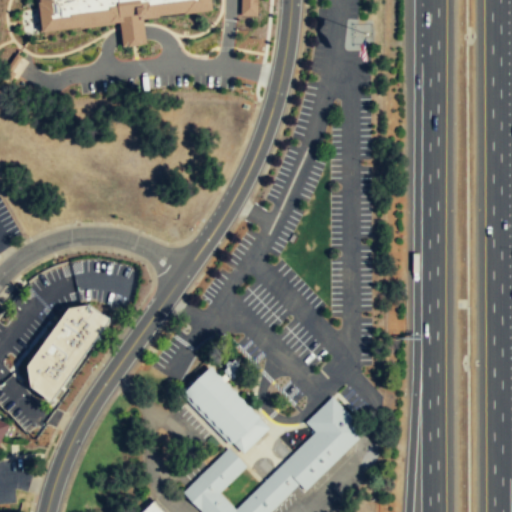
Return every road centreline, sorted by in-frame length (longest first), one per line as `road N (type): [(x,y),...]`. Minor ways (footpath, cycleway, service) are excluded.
road 1 (residential): [(290,0),(279,79),(252,161),(83,416),(45,511)]
road 2 (motorway): [(497,511),(494,0)]
road 3 (motorway): [(431,0),(432,511)]
road 4 (motorway): [(431,206),(407,511)]
road 5 (residential): [(0,275),(38,246),(91,234),(142,246),(182,272)]
road 6 (track): [(188,265),(144,179),(118,96)]
